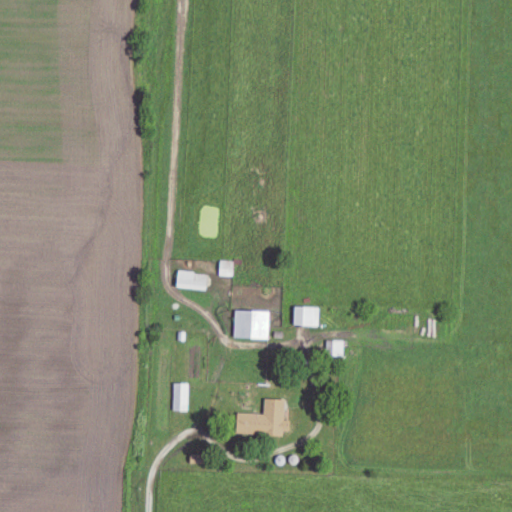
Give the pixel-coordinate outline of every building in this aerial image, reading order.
[(220,275),(234,275),(234,260),(220,260),(220,275)] [(206,288),(207,272),(178,272),(177,287),(206,288)] [(294,325),(319,325),(319,306),(294,306),(294,325)] [(269,310),(235,310),(235,338),(269,338),(269,310)] [(326,360),(343,360),(343,340),(326,340),(326,360)] [(188,383),(174,383),(174,411),(188,411),(188,383)] [(235,434),(286,436),(287,421),(284,421),(284,399),(264,398),(263,414),(236,413),(235,434)]
